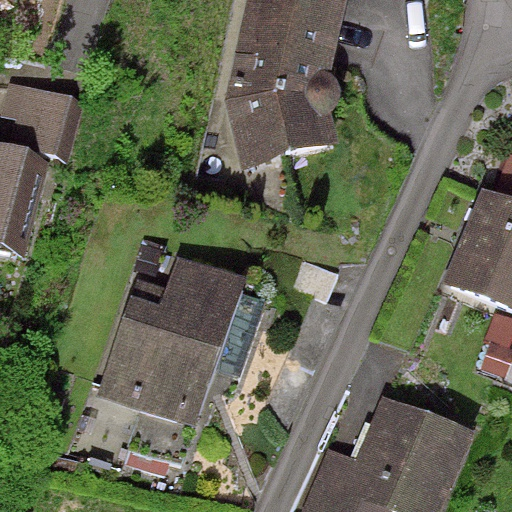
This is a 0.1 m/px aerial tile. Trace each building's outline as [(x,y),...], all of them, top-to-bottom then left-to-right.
[(247,0),(226,101),(243,168),(337,144),(332,114),(334,108),(339,101),(340,94),(340,85),(335,78),(330,73),(347,0),(247,0)] [(84,99),(8,82),(0,119),(0,144),(49,155),(70,160),(84,99)] [(0,144),(0,250),(27,256),(49,155),(0,144)] [(511,153),(499,184),(511,188),(511,153)] [(511,197),(482,185),(443,282),(511,310),(511,197)] [(139,278),(98,394),(193,427),(213,370),(240,292),(245,279),(177,255),(166,287),(139,278)] [(266,301),(240,292),(213,370),(239,379),(266,301)] [(511,342),(511,318),(496,312),(485,340),(491,342),(481,369),(506,378),(511,360),(511,349),(510,349),(511,342)] [(327,447),(301,511),(392,511),(393,510),(398,511),(438,511),(471,430),(382,395),(356,459),(327,447)]
